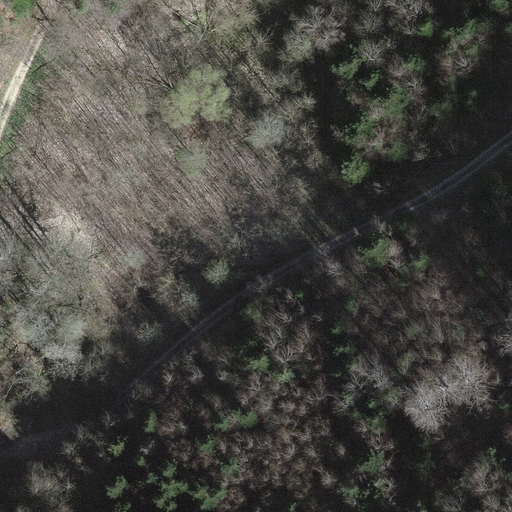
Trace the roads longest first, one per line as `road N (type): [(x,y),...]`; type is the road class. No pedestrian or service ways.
road 1 (track): [(0,427),(61,438),(109,418),(511,134)]
road 2 (track): [(56,0),(0,120)]
